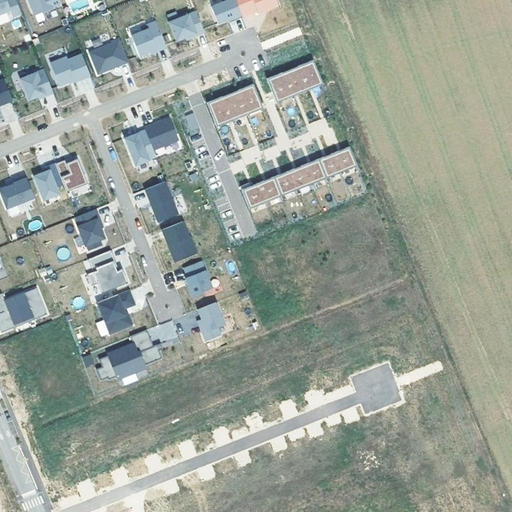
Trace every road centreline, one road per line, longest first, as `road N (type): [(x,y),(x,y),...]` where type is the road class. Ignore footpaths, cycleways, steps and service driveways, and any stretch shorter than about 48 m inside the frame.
road 1 (residential): [(76,511),(378,389)]
road 2 (residential): [(172,314),(90,115)]
road 3 (residential): [(90,115),(242,53)]
